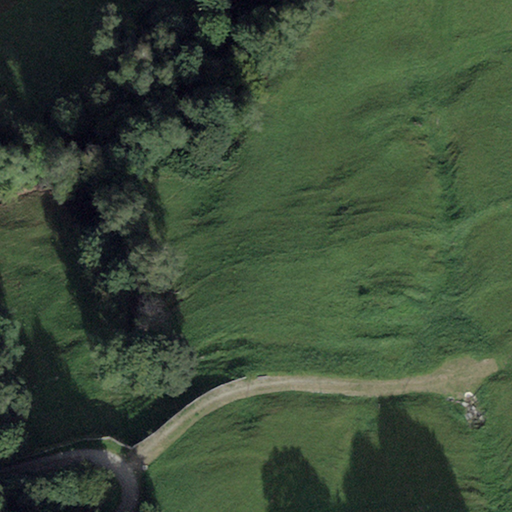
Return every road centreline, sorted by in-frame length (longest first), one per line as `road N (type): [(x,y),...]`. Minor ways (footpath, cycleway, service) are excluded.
road 1 (track): [(125,464),(222,401),(256,389),(427,390),(488,366)]
road 2 (track): [(126,511),(133,483),(125,464),(98,451),(0,472)]
